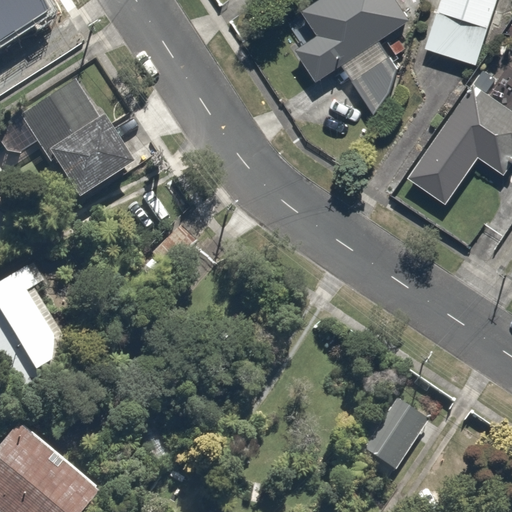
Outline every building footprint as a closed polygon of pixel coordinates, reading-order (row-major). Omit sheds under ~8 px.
[(374,37),(401,20),(388,0),(306,0),(294,7),(310,33),(285,49),(307,85),(339,65),(369,114),(392,64),(374,37)] [(478,64),(494,0),(433,0),(421,49),(478,64)] [(124,151),(66,72),(10,113),(68,192),(124,151)] [(511,160),(511,113),(461,83),(419,153),(454,174),(465,156),(497,176),(508,158),(511,160)] [(0,346),(9,341),(22,363),(58,343),(25,285),(35,280),(21,254),(0,266),(0,346)] [(388,462),(421,409),(386,388),(354,441),(388,462)] [(61,511),(89,480),(14,415),(0,430),(0,511),(61,511)]
